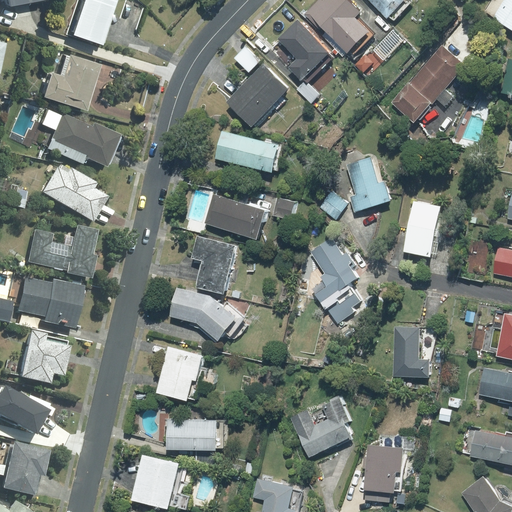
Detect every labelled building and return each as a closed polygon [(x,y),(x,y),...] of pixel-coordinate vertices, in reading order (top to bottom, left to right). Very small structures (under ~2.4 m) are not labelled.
[(115,0),(82,0),(73,30),(102,40),(115,0)] [(319,0),(304,15),(320,31),(321,30),(326,35),(324,38),(330,43),(332,41),(347,55),(369,34),(355,20),(360,14),(345,0),(324,0),(322,2),(319,0)] [(366,0),(386,21),(388,19),(393,23),(413,2),(410,0),(366,0)] [(511,0),(492,0),(484,13),(511,31),(511,0)] [(297,21),(277,41),(297,61),(288,69),(301,82),(330,55),(297,21)] [(467,66),(442,45),(389,104),(414,125),(432,105),(414,89),(416,87),(434,103),(467,66)] [(245,48),(234,60),(249,74),(260,63),(245,48)] [(51,68),(43,92),(86,106),(101,60),(70,50),(63,71),(51,68)] [(366,55),(355,65),(363,74),(374,64),(366,55)] [(511,96),(511,58),(506,57),(497,92),(511,96)] [(263,66),(226,104),(251,129),(288,91),(263,66)] [(55,127),(48,145),(83,160),(86,153),(107,162),(121,130),(93,118),(92,122),(63,110),(62,113),(48,107),(42,121),(55,127)] [(221,132),(214,160),(271,175),(278,147),(221,132)] [(371,159),(347,166),(356,196),(350,198),(354,214),(391,203),(385,182),(379,184),(371,159)] [(59,164),(42,192),(93,222),(108,196),(94,188),(97,183),(71,167),(69,169),(59,164)] [(36,171),(27,176),(34,190),(43,185),(36,171)] [(29,190),(17,187),(13,205),(25,207),(29,190)] [(332,192),(320,208),(336,220),(348,204),(332,192)] [(256,242),(265,213),(213,196),(204,225),(256,242)] [(295,204),(277,199),(273,216),(290,220),(295,204)] [(430,259),(441,208),(414,202),(403,253),(430,259)] [(54,233),(36,229),(29,262),(67,270),(67,273),(92,278),(97,255),(93,254),(98,229),(77,225),(75,237),(67,235),(65,244),(52,241),(54,233)] [(203,263),(196,289),(223,296),(236,248),(209,241),(197,238),(191,260),(203,263)] [(331,239),(310,252),(325,275),(320,278),(326,288),(315,296),(325,311),(327,310),(336,325),(355,313),(352,308),(361,302),(352,288),(353,287),(351,284),(358,280),(349,266),(353,263),(347,253),(342,256),(331,239)] [(511,251),(498,248),(493,274),(511,277),(511,251)] [(26,277),(19,311),(46,316),(45,321),(76,328),(85,285),(54,279),(53,283),(26,277)] [(307,309),(309,295),(305,294),(308,280),(298,278),(296,293),(298,293),(296,307),(307,309)] [(177,289),(169,317),(197,325),(218,343),(225,333),(231,338),(246,319),(227,303),(223,309),(211,299),(177,289)] [(0,319),(9,321),(13,301),(0,298),(0,319)] [(474,323),(475,312),(467,311),(465,322),(474,323)] [(511,316),(504,315),(495,357),(511,360),(511,316)] [(419,361),(420,329),(395,328),(393,378),(428,379),(429,361),(419,361)] [(31,330),(21,376),(51,383),(53,373),(64,376),(71,345),(67,345),(68,341),(46,336),(47,333),(31,330)] [(203,357),(168,348),(156,395),(187,403),(192,382),(196,383),(203,357)] [(511,402),(511,375),(484,369),(479,396),(511,402)] [(6,384),(0,393),(0,413),(37,434),(51,410),(6,384)] [(308,411),(291,419),(309,458),(351,439),(345,425),(351,422),(339,397),(329,401),(330,403),(322,407),(328,421),(315,426),(308,411)] [(461,399),(450,397),(449,408),(460,410),(461,399)] [(216,422),(167,421),(166,451),(216,453),(216,422)] [(511,466),(511,439),(476,432),(470,457),(511,466)] [(14,441),(3,487),(34,494),(39,475),(45,476),(51,449),(14,441)] [(403,450),(368,446),(367,458),(364,458),(363,470),(366,470),(364,492),(366,492),(365,501),(389,503),(390,495),(393,495),(396,474),(400,475),(403,450)] [(143,456),(131,502),(168,511),(179,465),(143,456)] [(483,478),(460,493),(472,511),(511,511),(511,508),(500,503),(483,478)] [(288,510),(293,488),(258,480),(253,498),(265,501),(261,511),(296,511),(288,510)] [(0,504),(0,511),(34,511),(15,499),(8,510),(0,504)]
